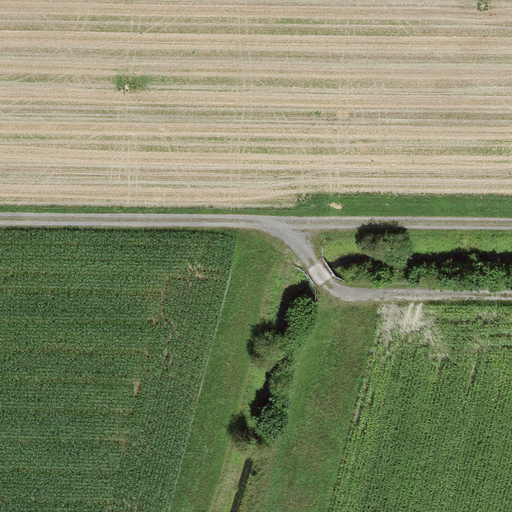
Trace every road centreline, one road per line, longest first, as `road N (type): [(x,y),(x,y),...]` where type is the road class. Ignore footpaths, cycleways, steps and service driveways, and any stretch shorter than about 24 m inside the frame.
road 1 (track): [(0,217),(287,222)]
road 2 (track): [(287,222),(511,218)]
